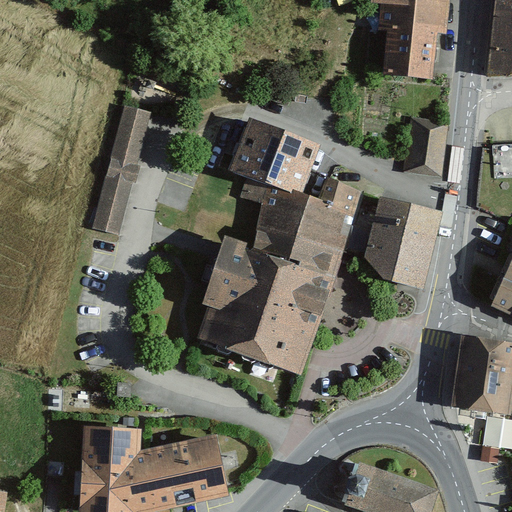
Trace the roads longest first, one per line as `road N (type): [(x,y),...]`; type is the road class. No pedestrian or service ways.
road 1 (residential): [(320,448),(187,394),(114,349),(154,141)]
road 2 (tertiary): [(445,309),(480,0)]
